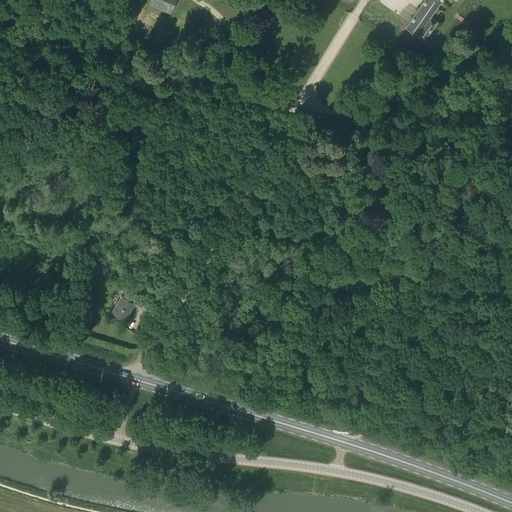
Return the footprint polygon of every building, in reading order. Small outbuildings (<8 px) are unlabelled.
[(170,14),(176,0),(150,0),(149,5),(170,14)] [(424,39),(424,38),(437,21),(434,19),(441,10),(436,7),(441,0),(423,0),(405,25),(424,39)] [(100,253),(94,263),(100,267),(107,257),(100,253)] [(149,310),(155,301),(144,294),(138,303),(149,310)] [(125,318),(134,302),(121,295),(112,310),(125,318)]
